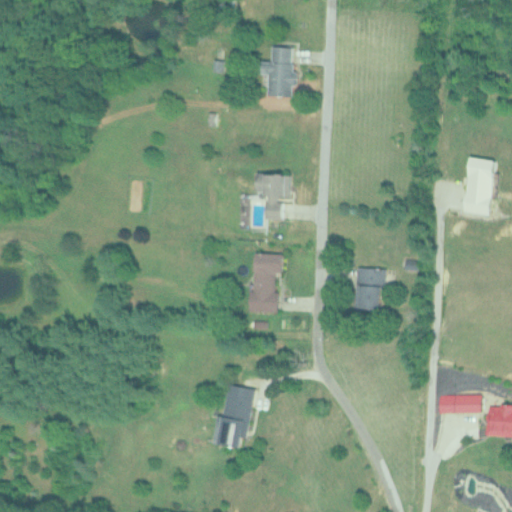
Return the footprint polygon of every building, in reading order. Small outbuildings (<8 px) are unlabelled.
[(296,46),(274,45),(273,62),(269,62),(267,95),(294,96),(296,46)] [(266,217),(290,218),(291,174),(258,174),(258,194),(267,194),(266,217)] [(465,210),(490,213),(493,189),(467,187),(465,210)] [(280,311),(281,251),(254,251),(253,310),(280,311)] [(357,306),(383,306),(384,265),(358,265),(357,306)] [(216,441),(245,446),(255,386),(226,381),(216,441)] [(439,411),(481,411),(481,393),(439,393),(439,411)] [(511,404),(488,405),(489,434),(511,433),(511,404)]
